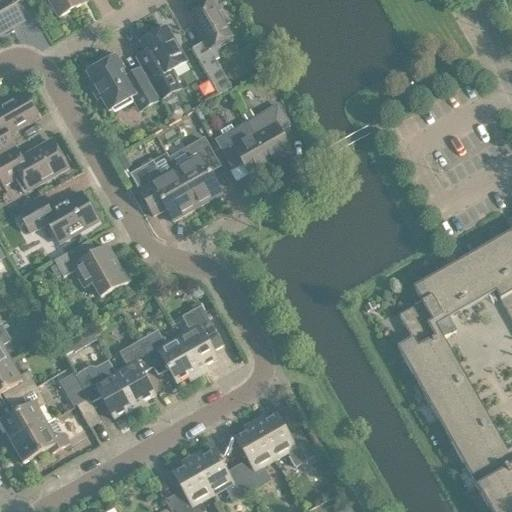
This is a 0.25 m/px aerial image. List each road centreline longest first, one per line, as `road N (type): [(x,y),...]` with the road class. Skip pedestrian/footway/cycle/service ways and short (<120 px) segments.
road 1 (residential): [(29,511),(256,384),(262,355),(219,281),(171,256)]
road 2 (residential): [(171,256),(141,246),(39,63)]
road 3 (residential): [(171,256),(314,172)]
road 4 (residential): [(39,63),(152,0)]
